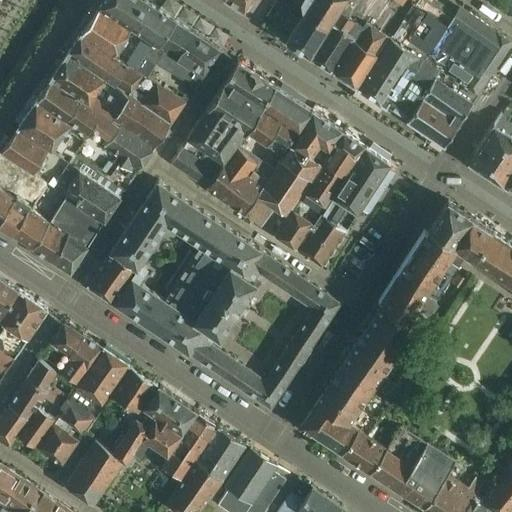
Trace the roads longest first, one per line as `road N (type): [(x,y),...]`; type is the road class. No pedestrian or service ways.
road 1 (residential): [(442,170),(271,436)]
road 2 (residential): [(271,436),(64,295)]
road 3 (residential): [(388,511),(271,436)]
road 4 (residential): [(442,170),(511,65)]
road 5 (residential): [(0,400),(64,295)]
